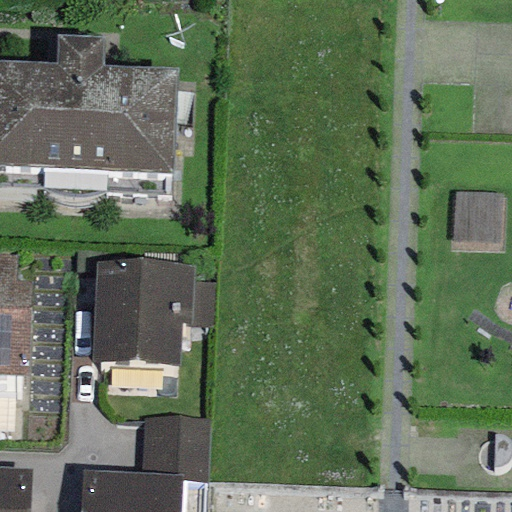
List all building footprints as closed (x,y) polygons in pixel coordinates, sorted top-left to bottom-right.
[(56,64),(0,61),(0,166),(172,174),(176,71),(101,68),(103,38),(57,36),(56,64)] [(510,249),(511,196),(459,195),(458,247),(510,249)] [(14,256),(0,255),(0,375),(28,376),(31,282),(14,282),(14,256)] [(195,268),(95,262),(89,362),(178,367),(180,325),(192,326),(195,268)] [(208,423),(142,421),(141,476),(182,477),(182,483),(207,483),(208,423)] [(28,511),(30,471),(0,469),(0,511),(28,511)] [(141,476),(83,472),(80,511),(180,511),(182,483),(182,477),(141,476)]
